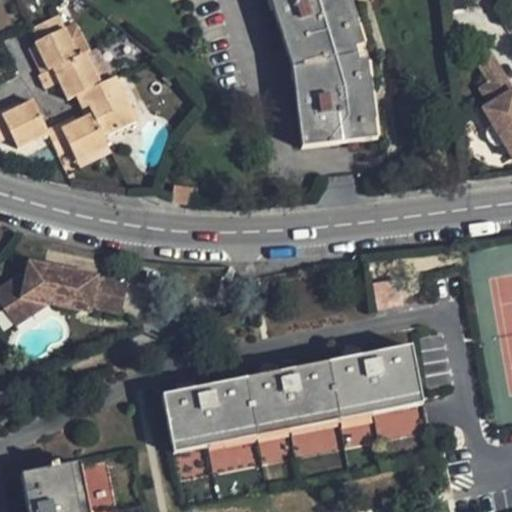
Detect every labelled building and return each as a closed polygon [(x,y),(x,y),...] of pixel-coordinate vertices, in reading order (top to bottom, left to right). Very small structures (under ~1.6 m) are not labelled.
[(272,0),(295,73),(305,154),(380,145),(368,57),(351,0),(272,0)] [(70,31),(65,18),(37,31),(43,44),(39,46),(51,74),(83,59),(70,31)] [(92,55),(79,27),(70,31),(83,59),(91,56),(92,55)] [(39,46),(30,50),(42,78),(51,74),(39,46)] [(490,55),(476,64),(488,85),(479,90),(488,106),(481,110),(491,126),(502,146),(511,161),(511,92),(504,97),(499,89),(507,84),(490,55)] [(98,72),(91,56),(83,59),(51,74),(42,78),(48,92),(63,87),(69,102),(80,98),(105,87),(98,72)] [(108,67),(98,72),(105,87),(115,82),(108,67)] [(140,127),(118,81),(115,82),(105,87),(80,98),(86,110),(92,108),(96,118),(107,142),(140,127)] [(511,92),(507,84),(499,89),(504,97),(511,92)] [(19,113),(0,120),(0,146),(0,147),(13,141),(19,152),(51,138),(49,133),(37,106),(19,113)] [(16,107),(0,113),(0,120),(19,113),(16,107)] [(92,108),(86,110),(90,120),(96,118),(92,108)] [(82,166),(112,152),(107,142),(96,118),(90,120),(76,127),(66,130),(64,126),(49,133),(51,138),(60,157),(75,151),(82,166)] [(74,122),(64,126),(66,130),(76,127),(74,122)] [(499,147),(502,146),(491,126),(488,128),(486,132),(485,136),(486,140),(487,143),(489,145),(493,147),(496,147),(499,147)] [(121,317),(126,287),(27,272),(26,279),(0,298),(0,313),(5,320),(22,307),(49,311),(78,316),(78,310),(90,312),(121,317)] [(369,289),(373,313),(401,308),(397,285),(369,289)] [(22,307),(5,320),(16,335),(49,311),(22,307)] [(162,398),(173,456),(421,407),(409,350),(162,398)] [(27,511),(87,511),(78,466),(21,476),(27,511)]
